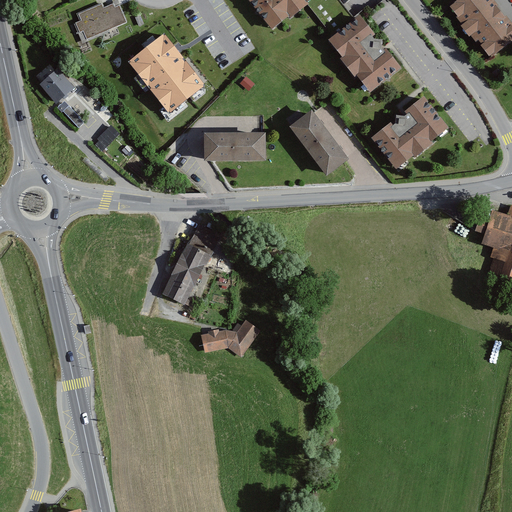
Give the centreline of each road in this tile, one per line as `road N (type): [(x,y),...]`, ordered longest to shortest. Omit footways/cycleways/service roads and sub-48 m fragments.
road 1 (unclassified): [(55,200),(261,204),(511,180)]
road 2 (secondary): [(39,225),(100,511)]
road 3 (tertiary): [(29,511),(42,444),(0,308)]
road 4 (residential): [(511,145),(481,88),(412,0)]
road 5 (secondary): [(0,44),(30,182)]
